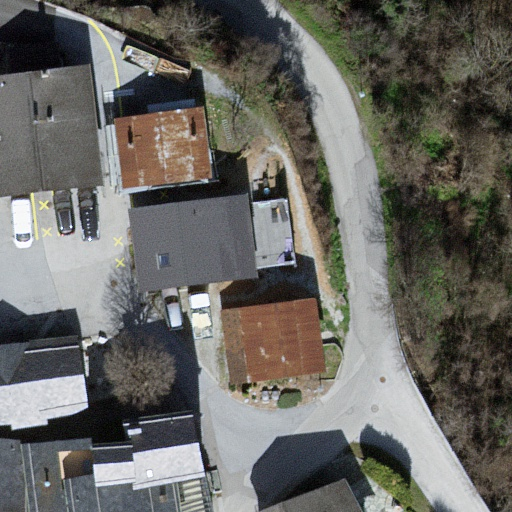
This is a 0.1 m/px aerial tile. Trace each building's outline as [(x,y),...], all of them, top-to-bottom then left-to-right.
[(63,66),(0,73),(0,193),(78,183),(63,66)] [(94,113),(107,219),(200,207),(185,100),(94,113)] [(200,207),(107,219),(114,282),(132,308),(280,285),(268,199),(200,207)] [(296,307),(202,322),(214,389),(305,383),(296,307)] [(0,420),(69,411),(57,329),(0,337),(0,420)] [(65,469),(16,474),(20,511),(152,511),(149,480),(173,477),(164,405),(103,411),(105,434),(61,439),(65,469)] [(266,511),(335,511),(325,490),(266,511)]
